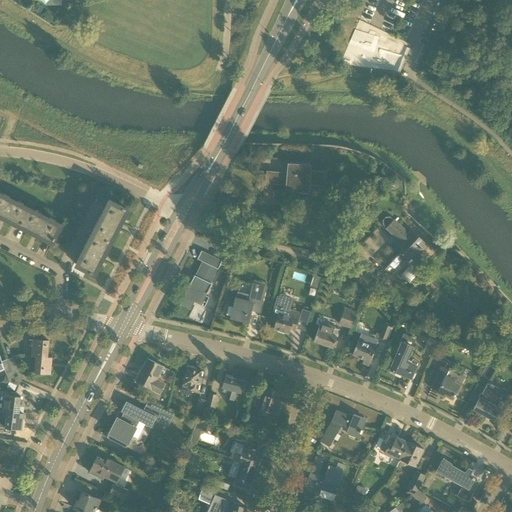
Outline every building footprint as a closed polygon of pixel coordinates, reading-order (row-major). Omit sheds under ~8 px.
[(287,173),(286,181),(291,182),(290,189),(305,191),(306,183),(324,184),(325,172),(307,171),(307,167),(305,166),(305,164),(294,164),(294,166),(291,165),(291,173),(287,173)] [(267,171),(265,183),(280,185),(281,173),(267,171)] [(1,216),(4,218),(13,200),(9,198),(4,196),(4,195),(0,193),(0,214),(1,215),(1,216)] [(108,199),(104,206),(102,211),(101,211),(99,215),(120,225),(121,222),(120,222),(123,217),(124,217),(128,209),(108,199)] [(13,222),(20,226),(29,208),(23,205),(22,205),(17,203),(18,202),(13,200),(4,218),(7,220),(8,218),(13,221),(13,222)] [(33,233),(36,234),(45,217),(41,214),(40,215),(35,212),(36,212),(29,208),(20,226),(27,230),(28,229),(33,232),(33,233)] [(99,215),(97,219),(97,220),(95,225),(94,224),(91,231),(111,242),(115,234),(114,234),(117,228),(118,229),(120,225),(99,215)] [(61,225),(54,221),(54,222),(49,219),(45,217),(36,234),(39,236),(40,235),(45,238),(44,239),(52,243),(61,225)] [(383,224),(386,228),(400,242),(397,245),(380,264),(390,273),(407,254),(414,261),(428,245),(411,230),(408,233),(390,217),(386,217),(383,221),(383,224)] [(91,231),(87,237),(88,238),(85,243),(85,242),(82,247),(103,258),(105,254),(104,254),(106,248),(108,249),(111,242),(91,231)] [(225,246),(223,251),(234,254),(236,249),(225,246)] [(82,247),(80,251),(81,251),(78,256),(74,263),(95,274),(99,266),(98,265),(100,260),(101,261),(103,258),(82,247)] [(202,251),(198,259),(203,262),(196,276),(195,275),(190,284),(180,305),(181,306),(186,295),(202,303),(201,305),(205,307),(205,306),(202,305),(207,293),(212,284),(210,283),(217,268),(219,269),(222,261),(222,260),(221,261),(202,252),(202,251)] [(313,275),(311,280),(320,283),(322,278),(313,275)] [(260,312),(264,295),(265,286),(253,283),(250,295),(238,292),(236,299),(231,318),(248,322),(251,310),(260,312)] [(300,313),(290,310),(293,301),(291,300),(292,298),(290,296),(282,293),(280,294),(279,296),(278,296),(270,322),(276,324),(274,329),(289,333),(290,327),(295,329),(300,313)] [(340,324),(353,329),(358,312),(346,308),(340,324)] [(301,309),(300,328),(308,329),(309,310),(301,309)] [(339,330),(334,329),(320,324),(314,341),(333,348),(337,337),(339,330)] [(386,340),(391,327),(385,325),(380,338),(386,340)] [(370,361),(378,340),(361,333),(353,355),(370,361)] [(430,338),(424,350),(433,353),(438,341),(430,338)] [(36,356),(47,357),(49,341),(33,339),(32,356),(36,356)] [(413,373),(417,364),(412,361),(411,362),(407,360),(412,346),(402,342),(398,352),(400,353),(393,371),(409,378),(411,372),(413,373)] [(0,371),(5,369),(6,373),(12,371),(7,359),(2,361),(0,356),(0,371)] [(47,357),(36,356),(35,373),(51,374),(52,357),(47,357)] [(18,369),(17,366),(13,357),(7,359),(12,371),(18,369)] [(165,384),(156,380),(163,366),(148,358),(136,382),(151,389),(160,394),(165,384)] [(497,366),(488,362),(481,376),(489,380),(497,366)] [(202,377),(200,376),(202,370),(187,367),(181,392),(191,395),(192,390),(197,391),(198,384),(200,384),(202,377)] [(449,371),(443,368),(440,374),(439,374),(432,388),(439,391),(438,392),(444,395),(445,394),(453,398),(454,395),(455,396),(456,393),(455,393),(459,385),(455,383),(456,381),(446,377),(449,371)] [(23,375),(19,373),(18,369),(12,371),(6,373),(7,375),(21,381),(23,375)] [(19,386),(21,381),(7,375),(9,382),(19,386)] [(8,382),(5,376),(0,378),(3,385),(8,382)] [(236,391),(241,392),(244,381),(226,376),(223,388),(228,389),(226,398),(233,400),(236,391)] [(491,386),(487,384),(474,409),(495,420),(497,416),(504,403),(501,401),(502,399),(496,396),(499,389),(491,384),(491,386)] [(259,413),(267,415),(269,412),(277,415),(280,406),(276,405),(280,392),(264,387),(261,395),(264,396),(259,413)] [(208,409),(214,410),(217,395),(211,393),(208,409)] [(8,412),(19,412),(21,397),(5,394),(3,412),(8,412)] [(198,397),(196,406),(203,407),(205,399),(198,397)] [(125,412),(121,420),(121,422),(148,435),(152,427),(150,426),(154,419),(167,426),(173,415),(148,402),(143,411),(127,403),(122,411),(125,412)] [(8,412),(3,412),(0,411),(0,427),(21,430),(23,413),(19,412),(8,412)] [(362,430),(361,430),(365,419),(354,415),(353,418),(337,411),(333,420),(324,435),(332,439),(342,424),(350,427),(348,433),(359,437),(362,430)] [(117,418),(116,420),(108,437),(126,446),(128,443),(137,448),(142,446),(148,435),(121,422),(121,420),(117,418)] [(210,424),(198,420),(194,432),(200,434),(201,431),(207,433),(210,424)] [(400,458),(408,442),(397,437),(393,444),(390,442),(385,453),(393,457),(394,455),(400,458)] [(408,442),(400,458),(409,462),(410,459),(417,462),(423,449),(408,442)] [(241,462),(258,468),(262,454),(243,447),(241,454),(235,452),(232,459),(241,462)] [(382,459),(388,462),(390,457),(384,454),(382,459)] [(99,473),(106,476),(112,479),(112,478),(117,481),(124,467),(119,465),(119,464),(107,458),(106,461),(97,457),(92,467),(100,471),(99,473)] [(444,458),(437,471),(468,488),(463,499),(468,502),(479,483),(473,480),(474,478),(470,476),(472,471),(468,468),(465,473),(451,465),(452,464),(444,458)] [(258,468),(241,462),(236,478),(235,483),(250,488),(251,483),(257,468),(258,468)] [(305,483),(301,493),(318,499),(321,489),(336,494),(344,470),(329,466),(325,478),(310,473),(307,483),(305,483)] [(417,492),(416,492),(418,488),(425,474),(417,470),(408,487),(406,492),(414,497),(417,492)] [(124,500),(128,490),(114,484),(110,493),(124,500)] [(203,484),(201,491),(216,496),(218,488),(203,484)] [(363,495),(365,489),(357,486),(355,492),(363,495)] [(423,504),(428,496),(418,488),(416,492),(417,492),(414,497),(423,504)] [(94,511),(96,508),(100,499),(90,495),(83,492),(80,501),(78,500),(74,508),(82,511),(81,511),(94,511)] [(231,507),(213,498),(208,508),(211,509),(209,511),(244,511),(246,507),(232,504),(231,507)]
